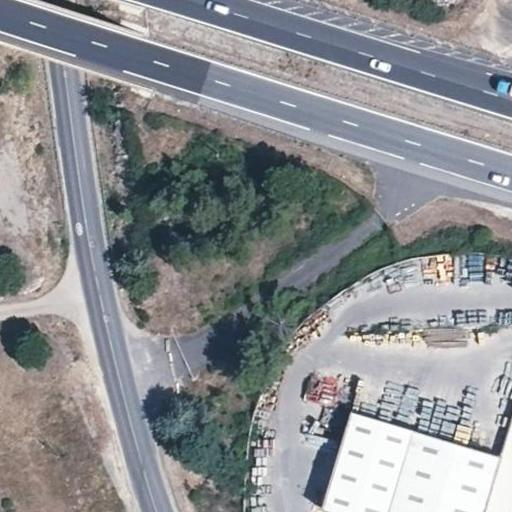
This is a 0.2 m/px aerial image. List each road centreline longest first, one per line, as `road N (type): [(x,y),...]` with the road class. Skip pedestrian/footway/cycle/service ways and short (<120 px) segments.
road 1 (trunk): [(0,10),(511,170)]
road 2 (trunk): [(511,104),(170,0)]
road 3 (tertiary): [(101,301),(59,0)]
road 4 (tertiary): [(157,511),(101,301)]
